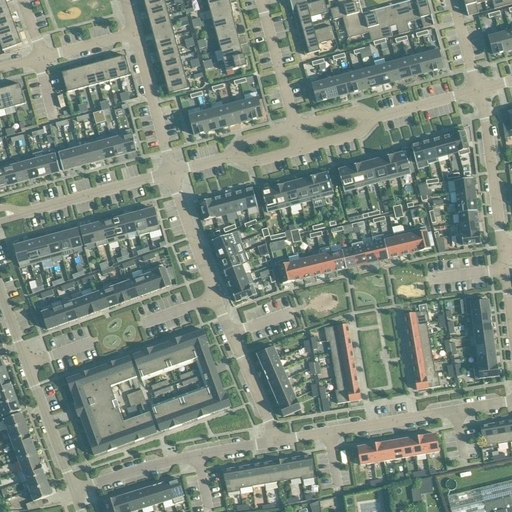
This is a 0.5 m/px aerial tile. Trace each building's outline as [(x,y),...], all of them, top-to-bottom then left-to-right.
[(166,4),(164,0),(143,0),(146,10),(166,4)] [(229,0),(206,0),(209,8),(230,3),(229,0)] [(294,15),(326,6),(324,0),(323,0),(307,4),(305,0),(295,0),(290,2),(294,15)] [(433,21),(427,0),(426,0),(414,0),(409,1),(414,21),(421,19),(423,29),(434,26),(433,21)] [(485,2),(484,0),(463,0),(468,17),(479,14),(476,4),(485,2)] [(505,7),(502,0),(484,0),(485,2),(492,0),(494,9),(505,7)] [(414,21),(409,1),(398,4),(399,8),(393,10),(392,7),(392,6),(391,6),(397,26),(396,26),(399,35),(410,32),(407,23),(414,21)] [(348,39),(362,14),(361,10),(358,10),(356,4),(359,3),(359,2),(340,8),(339,7),(330,10),(333,20),(342,18),(348,39)] [(0,17),(11,13),(7,3),(0,5),(0,17)] [(233,14),(230,3),(209,8),(212,19),(232,14),(233,14)] [(149,21),(169,15),(166,4),(146,10),(149,21)] [(328,13),(326,6),(294,15),(297,29),(313,24),(311,18),(328,13)] [(397,26),(391,6),(383,8),(384,12),(375,14),(382,40),(392,37),(390,28),(396,26),(397,26)] [(0,28),(14,23),(11,13),(0,17),(0,28)] [(382,40),(375,14),(368,16),(367,13),(362,14),(348,39),(369,33),(371,43),(382,40)] [(235,24),(232,14),(212,19),(215,30),(235,24)] [(172,26),(169,15),(149,21),(152,31),(172,26)] [(0,40),(18,34),(14,23),(0,28),(0,40)] [(238,35),(235,24),(215,30),(218,40),(238,35)] [(301,42),(333,33),(332,26),(314,31),(313,24),(297,29),(301,42)] [(155,41),(175,36),(172,26),(152,31),(155,41)] [(504,52),(499,34),(499,32),(488,34),(493,55),(504,52)] [(511,50),(511,39),(510,32),(499,34),(504,52),(511,50)] [(318,44),(335,40),(333,33),(301,42),(305,56),(320,51),(318,44)] [(22,44),(18,34),(0,40),(0,44),(3,51),(22,44)] [(240,45),(238,35),(218,40),(220,51),(240,45)] [(177,47),(175,36),(155,41),(158,52),(177,47)] [(243,55),(240,45),(220,51),(223,61),(243,56),(243,55)] [(180,57),(177,47),(158,52),(160,62),(180,57)] [(427,51),(427,54),(433,72),(443,69),(437,48),(427,51)] [(433,72),(427,54),(417,57),(422,75),(433,72)] [(244,55),(243,55),(243,56),(223,61),(226,72),(227,72),(232,70),(247,66),(244,55)] [(125,56),(114,59),(120,79),(131,76),(125,56)] [(183,67),(180,57),(160,62),(163,73),(183,67)] [(422,75),(417,57),(407,59),(412,77),(422,75)] [(120,79),(114,59),(104,62),(109,82),(120,79)] [(412,77),(407,59),(396,62),(401,80),(412,77)] [(109,82),(104,62),(93,65),(99,85),(109,82)] [(401,80),(396,62),(386,65),(391,83),(401,80)] [(99,85),(93,65),(83,68),(88,87),(99,85)] [(391,83),(386,65),(376,68),(380,86),(391,83)] [(186,78),(183,67),(163,73),(166,83),(186,78)] [(88,87),(83,68),(73,70),(78,90),(88,87)] [(380,86),(376,68),(365,71),(370,89),(380,86)] [(78,90),(73,70),(62,73),(67,93),(78,90)] [(370,89),(365,71),(355,73),(360,91),(370,89)] [(360,91),(355,73),(344,76),(349,94),(360,91)] [(349,94),(344,76),(334,79),(339,97),(349,94)] [(189,89),(186,78),(166,83),(169,95),(189,89)] [(328,100),(323,82),(322,79),(311,82),(317,103),(328,100)] [(339,97),(334,79),(323,82),(328,100),(339,97)] [(20,84),(9,87),(15,107),(26,104),(20,84)] [(15,107),(9,87),(0,89),(0,93),(4,110),(15,107)] [(66,107),(62,95),(57,97),(61,108),(66,107)] [(262,118),(257,98),(245,102),(250,121),(252,120),(253,121),(257,120),(257,119),(262,118)] [(250,121),(245,102),(234,105),(239,124),(245,122),(245,123),(249,122),(249,121),(250,121)] [(239,124),(234,105),(223,108),(228,127),(230,126),(230,127),(235,126),(234,125),(239,124)] [(228,127),(223,108),(212,111),(217,130),(223,128),(223,129),(227,128),(227,127),(228,127)] [(217,130),(212,111),(201,114),(206,133),(208,132),(208,133),(213,132),(212,131),(217,130)] [(511,137),(511,112),(509,113),(511,122),(503,125),(505,139),(511,137)] [(206,133),(201,114),(189,117),(194,136),(200,134),(200,135),(205,134),(204,133),(206,133)] [(126,154),(137,151),(131,130),(120,133),(126,154)] [(464,132),(453,135),(458,153),(459,157),(470,154),(464,132)] [(126,154),(120,133),(110,135),(116,157),(126,154)] [(116,157),(110,135),(99,138),(105,160),(116,157)] [(458,153),(453,135),(443,137),(448,155),(458,153)] [(448,155),(443,137),(432,140),(437,158),(438,158),(448,155)] [(105,160),(99,138),(89,141),(90,146),(95,163),(105,160)] [(437,158),(432,140),(422,143),(427,161),(426,161),(428,165),(439,162),(438,158),(437,158)] [(427,161),(422,143),(411,146),(416,164),(426,161),(427,161)] [(95,163),(90,146),(80,149),(84,166),(95,163)] [(74,168),(69,151),(70,151),(69,149),(58,152),(63,171),(74,168)] [(84,166),(80,149),(70,151),(69,151),(74,168),(84,166)] [(60,172),(54,150),(43,153),(44,156),(49,175),(60,172)] [(394,155),(393,155),(400,178),(411,175),(405,152),(394,155)] [(400,178),(393,155),(382,158),(388,181),(400,178)] [(49,175),(44,156),(34,158),(39,178),(49,175)] [(39,178),(34,158),(23,161),(23,164),(24,164),(28,181),(39,178)] [(388,181),(382,158),(382,159),(371,161),(377,184),(388,181)] [(377,184),(371,161),(361,164),(360,164),(366,187),(377,184)] [(18,183),(13,166),(14,166),(13,162),(2,165),(8,186),(18,183)] [(28,181),(24,164),(23,164),(14,166),(13,166),(18,183),(28,181)] [(366,187),(360,164),(349,167),(355,190),(366,187)] [(355,190),(349,167),(338,170),(344,193),(355,190)] [(317,176),(323,199),(334,195),(328,173),(317,176)] [(323,199),(317,176),(306,179),(312,202),(323,199)] [(312,202),(306,179),(305,179),(295,182),(301,204),(312,202)] [(454,181),(456,192),(474,190),(473,179),(454,181)] [(301,204),(295,182),(284,185),(290,207),(301,204)] [(290,207),(284,185),(273,188),(279,210),(290,207)] [(279,210),(273,188),(272,188),(261,191),(267,213),(279,210)] [(253,189),(242,192),(247,210),(257,207),(253,189)] [(476,201),(474,190),(456,192),(457,203),(476,201)] [(247,210),(242,192),(231,195),(236,212),(247,210)] [(236,212),(231,195),(221,197),(226,215),(236,212)] [(226,215),(221,197),(211,200),(210,200),(215,218),(226,215)] [(215,218),(210,200),(200,203),(204,221),(215,218)] [(477,211),(476,201),(457,203),(453,203),(455,215),(458,214),(477,211)] [(154,209),(144,212),(150,233),(160,231),(154,209)] [(477,212),(477,211),(458,214),(460,224),(460,225),(478,222),(477,212)] [(150,233),(144,212),(133,215),(138,232),(137,232),(138,236),(150,233)] [(138,232),(133,215),(123,217),(127,235),(128,234),(137,232),(138,232)] [(127,235),(123,217),(112,220),(117,237),(116,237),(117,242),(129,239),(128,234),(127,235)] [(117,237),(112,220),(102,223),(106,240),(107,240),(116,237),(117,237)] [(457,236),(480,233),(480,232),(479,233),(478,222),(460,225),(460,224),(456,225),(457,235),(457,236)] [(106,240),(102,223),(91,226),(96,243),(95,243),(97,248),(108,245),(107,240),(106,240)] [(96,243),(91,226),(80,229),(85,246),(95,243),(96,243)] [(426,227),(415,230),(420,252),(431,249),(426,227)] [(78,230),(67,232),(72,250),(72,249),(82,247),(78,230)] [(420,252),(415,230),(404,232),(409,254),(419,252),(420,252)] [(73,254),(72,249),(72,250),(67,232),(56,235),(62,257),(73,254)] [(241,242),(237,232),(212,241),(216,252),(234,245),(241,242)] [(409,254),(404,232),(394,235),(399,257),(409,254)] [(481,244),(480,233),(457,236),(457,235),(455,236),(457,247),(481,244)] [(62,257),(56,235),(46,238),(52,260),(62,257)] [(399,257),(394,235),(383,237),(384,241),(388,259),(389,259),(399,257)] [(52,260),(46,238),(35,241),(41,263),(52,260)] [(41,263),(35,241),(25,244),(31,266),(41,263)] [(384,241),(373,244),(378,262),(388,259),(384,241)] [(241,242),(234,245),(216,252),(220,262),(237,255),(245,252),(241,242)] [(363,246),(362,242),(351,245),(352,249),(357,267),(367,264),(363,246)] [(31,266),(25,244),(14,247),(20,268),(31,266)] [(378,262),(373,244),(363,246),(367,264),(378,262)] [(336,272),(331,254),(330,247),(319,249),(321,256),(325,274),(336,272)] [(352,249),(342,251),(346,269),(357,267),(352,249)] [(346,269),(342,251),(331,254),(336,272),(346,269)] [(245,252),(237,255),(220,262),(224,272),(241,265),(249,263),(245,252)] [(325,274),(321,256),(310,259),(315,277),(325,274)] [(315,277),(310,259),(300,261),(304,279),(315,277)] [(289,264),(290,264),(289,260),(278,262),(283,284),(294,282),(289,264)] [(300,261),(290,264),(289,264),(294,282),(294,281),(304,279),(300,261)] [(163,264),(152,268),(160,290),(171,286),(163,264)] [(245,275),(241,265),(224,272),(228,282),(245,275)] [(160,290),(152,268),(142,272),(144,276),(150,294),(160,290)] [(249,286),(249,285),(245,275),(228,282),(232,292),(231,292),(232,292),(249,286)] [(144,276),(134,280),(140,297),(150,294),(144,276)] [(140,297),(134,280),(124,283),(130,301),(140,297)] [(113,287),(114,287),(112,282),(101,286),(103,291),(110,308),(120,305),(113,287)] [(124,283),(114,287),(113,287),(120,305),(130,301),(124,283)] [(236,303),(257,295),(253,284),(249,285),(249,286),(232,292),(236,303)] [(103,291),(93,294),(99,312),(110,308),(103,291)] [(99,312),(93,294),(83,298),(89,316),(99,312)] [(73,302),(71,297),(60,301),(62,306),(69,323),(79,319),(73,302)] [(89,316),(83,298),(73,302),(79,319),(89,316)] [(490,312),(489,301),(472,303),(471,298),(465,299),(467,315),(472,315),(490,312)] [(52,309),(53,309),(51,305),(40,309),(43,317),(41,318),(43,323),(45,322),(48,331),(59,327),(52,309)] [(62,306),(53,309),(52,309),(59,327),(69,323),(62,306)] [(427,311),(404,315),(406,328),(427,325),(430,325),(427,311)] [(491,323),(490,312),(472,315),(473,325),(491,323)] [(493,334),(491,323),(473,325),(468,326),(470,337),(474,336),(493,334)] [(350,338),(348,325),(325,329),(327,342),(329,342),(329,341),(350,338)] [(429,337),(427,325),(406,328),(409,341),(429,337)] [(198,359),(201,369),(208,389),(152,409),(160,432),(169,429),(169,430),(181,425),(182,424),(197,419),(197,420),(210,415),(231,407),(227,394),(225,395),(213,363),(206,343),(208,343),(203,330),(182,338),(182,337),(169,342),(154,348),(153,348),(141,352),(141,353),(133,356),(141,379),(198,359)] [(494,344),(493,334),(474,336),(476,347),(494,344)] [(431,350),(429,337),(409,341),(411,353),(431,350)] [(352,350),(350,338),(329,341),(329,342),(331,354),(352,350)] [(495,355),(494,344),(476,347),(477,357),(495,355)] [(257,355),(262,366),(279,359),(274,347),(257,355)] [(354,363),(352,350),(331,354),(333,366),(354,363)] [(433,362),(431,350),(411,353),(413,365),(433,362)] [(497,366),(495,355),(477,357),(478,368),(497,366)] [(111,387),(132,380),(137,378),(129,357),(116,362),(116,361),(107,365),(89,372),(89,371),(80,374),(80,375),(66,380),(71,392),(76,405),(74,405),(76,413),(78,418),(80,417),(90,444),(89,444),(94,456),(107,451),(108,452),(117,449),(117,448),(134,442),(135,442),(144,439),(144,438),(157,434),(149,413),(144,415),(124,422),(111,387)] [(283,369),(279,359),(262,366),(266,376),(283,369)] [(435,374),(433,362),(413,365),(415,378),(436,374),(435,374)] [(356,375),(354,363),(333,366),(336,379),(356,375)] [(498,377),(497,366),(478,368),(474,368),(475,380),(498,377)] [(0,382),(9,379),(5,369),(0,371),(0,382)] [(287,379),(283,369),(266,376),(270,386),(287,379)] [(438,374),(435,374),(436,374),(415,378),(417,391),(420,390),(420,392),(426,391),(425,390),(440,387),(438,374)] [(358,388),(356,375),(336,379),(338,391),(358,388)] [(9,379),(0,382),(0,394),(13,390),(13,389),(9,379)] [(275,396),(292,389),(287,379),(270,386),(275,396)] [(361,400),(358,388),(338,391),(335,391),(338,404),(352,402),(353,404),(358,403),(358,401),(361,400)] [(279,406),(296,399),(292,389),(275,396),(279,406)] [(0,405),(17,400),(13,390),(0,394),(0,405)] [(139,401),(138,397),(136,392),(127,396),(131,408),(141,404),(139,401)] [(301,410),(296,399),(279,406),(284,418),(301,410)] [(20,410),(17,400),(0,405),(0,411),(2,416),(2,417),(21,410),(20,409),(20,410)] [(4,421),(7,430),(26,424),(22,414),(22,413),(3,420),(3,421),(4,421)] [(509,443),(505,422),(493,424),(497,445),(509,443)] [(29,434),(26,424),(7,430),(11,441),(29,434)] [(497,445),(493,424),(480,427),(484,450),(497,447),(497,445)] [(29,434),(11,441),(15,451),(33,444),(30,434),(29,434)] [(436,434),(423,436),(426,455),(439,453),(436,434)] [(426,455),(423,436),(413,438),(416,457),(426,455)] [(416,457),(413,438),(402,440),(405,458),(416,457)] [(405,458),(402,440),(391,442),(394,460),(405,458)] [(394,460),(391,442),(381,444),(384,462),(394,460)] [(37,454),(33,444),(15,451),(18,461),(37,454)] [(384,462),(381,444),(370,445),(373,464),(384,462)] [(373,464),(370,445),(358,448),(361,466),(373,464)] [(41,464),(37,454),(18,461),(22,471),(41,464)] [(315,479),(311,456),(298,458),(302,479),(302,481),(304,481),(305,487),(315,485),(313,479),(315,479)] [(302,479),(298,458),(286,460),(289,481),(302,479)] [(289,481),(286,460),(273,462),(277,483),(289,481)] [(277,483),(273,462),(261,464),(264,485),(277,483)] [(44,474),(41,464),(22,471),(26,481),(44,475),(44,474)] [(264,485),(261,464),(248,466),(252,487),(264,485)] [(252,487),(248,466),(236,468),(240,489),(252,487)] [(240,489),(236,468),(223,471),(227,494),(240,491),(240,489)] [(48,485),(44,475),(26,481),(30,492),(48,485)] [(432,486),(431,478),(419,481),(421,489),(432,486)] [(185,501),(178,479),(167,482),(173,500),(174,505),(185,501)] [(486,511),(484,504),(510,498),(509,495),(511,494),(511,481),(448,497),(452,511),(486,511)] [(173,500),(167,482),(157,486),(163,503),(173,500)] [(49,487),(48,485),(30,492),(33,501),(33,502),(26,505),(28,510),(44,507),(44,506),(40,507),(37,501),(52,495),(52,494),(51,493),(53,493),(50,486),(49,487)] [(163,503),(157,486),(147,489),(152,506),(163,503)] [(152,506),(147,489),(136,492),(142,510),(152,506)] [(389,490),(381,491),(383,502),(390,501),(389,490)] [(134,511),(142,510),(136,492),(126,495),(131,511),(134,511)] [(511,511),(511,494),(509,495),(510,498),(484,504),(486,511),(511,511)] [(131,511),(126,495),(116,498),(120,511),(131,511)] [(120,511),(116,498),(105,502),(108,511),(120,511)]
